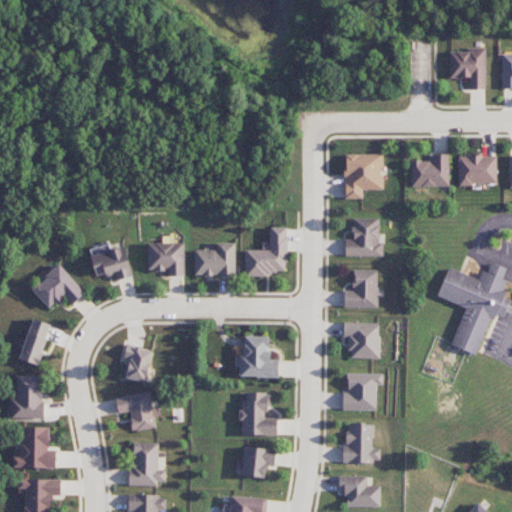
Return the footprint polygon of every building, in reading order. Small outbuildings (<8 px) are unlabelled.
[(449,52),(450,78),(469,78),(469,89),(486,89),(485,48),(465,48),(465,52),(449,52)] [(502,87),(511,87),(511,54),(502,54),(502,87)] [(382,153),(344,154),(345,199),(363,198),(363,190),(383,189),(382,153)] [(448,153),(432,154),(432,161),(411,161),(412,187),(449,186),(448,153)] [(497,184),(496,155),(457,156),(458,185),(497,184)] [(345,256),(383,257),(383,243),(378,243),(379,218),(353,218),(353,240),(345,240),(345,256)] [(245,275),(287,274),(287,227),(270,227),(271,250),(245,250),(245,275)] [(147,243),(148,270),(168,270),(168,276),(185,276),(184,242),(147,243)] [(194,275),(235,276),(236,243),(216,242),(216,250),(195,249),(194,275)] [(89,248),(91,255),(111,250),(109,243),(89,248)] [(124,247),(91,256),(97,277),(114,272),(117,281),(133,276),(124,247)] [(452,266),(440,295),(468,307),(453,343),(478,354),(494,317),(497,319),(509,291),(506,290),(510,279),(505,277),(509,267),(494,261),(490,271),(485,269),(481,278),(452,266)] [(32,289),(49,309),(64,296),(72,305),(86,293),(60,264),(32,289)] [(377,308),(378,270),(353,270),(353,291),(344,291),(344,307),(377,308)] [(19,360),(38,366),(52,324),(33,318),(19,360)] [(379,358),(379,323),(344,322),(344,338),(349,338),(348,358),(379,358)] [(239,377),(278,378),(279,360),(269,360),(270,336),(244,336),(244,346),(235,346),(235,356),(239,356),(239,377)] [(153,351),(127,344),(123,360),(127,361),(123,377),(145,383),(153,351)] [(342,410),(376,410),(377,385),(383,385),(383,374),(347,373),(347,392),(343,392),(342,410)] [(42,419),(43,376),(17,375),(15,418),(42,419)] [(116,397),(118,414),(129,412),(132,431),(155,427),(150,392),(116,397)] [(277,435),(277,418),(268,418),(268,393),(246,393),(246,401),(241,401),(241,435),(277,435)] [(342,462),(380,463),(380,448),(374,448),(374,425),(347,424),(347,447),(343,447),(342,462)] [(21,457),(14,457),(14,468),(56,469),(56,450),(49,450),(49,427),(22,427),(21,457)] [(158,443),(133,443),(133,467),(129,467),(128,485),(165,485),(166,470),(158,470),(158,443)] [(275,469),(275,448),(243,447),(242,477),(264,477),(264,468),(275,469)] [(380,486),(367,486),(367,476),(339,476),(338,493),(345,493),(345,507),(380,507),(380,486)] [(60,480),(18,479),(18,489),(25,489),(24,511),(50,511),(51,495),(60,495),(60,480)] [(130,495),(129,511),(158,511),(158,510),(166,510),(166,495),(130,495)] [(229,511),(266,511),(268,499),(231,495),(229,511)] [(488,511),(476,503),(468,511),(488,511)]
